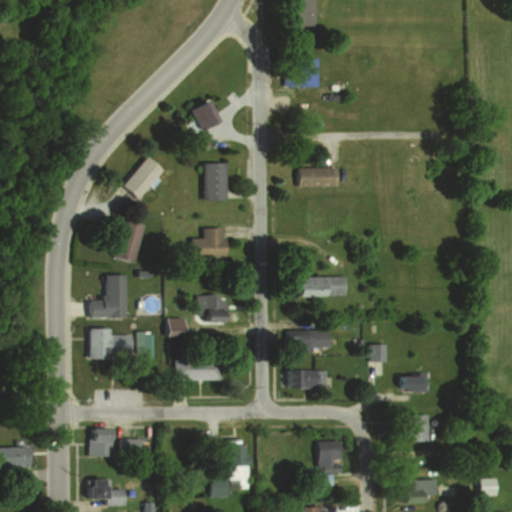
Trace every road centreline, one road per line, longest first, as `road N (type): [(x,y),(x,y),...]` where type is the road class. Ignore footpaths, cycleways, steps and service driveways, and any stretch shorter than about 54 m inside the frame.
road 1 (residential): [(57,511),(55,268),(67,194),(106,132),(232,0)]
road 2 (residential): [(260,411),(255,42),(227,13)]
road 3 (residential): [(57,413),(338,412),(356,422)]
